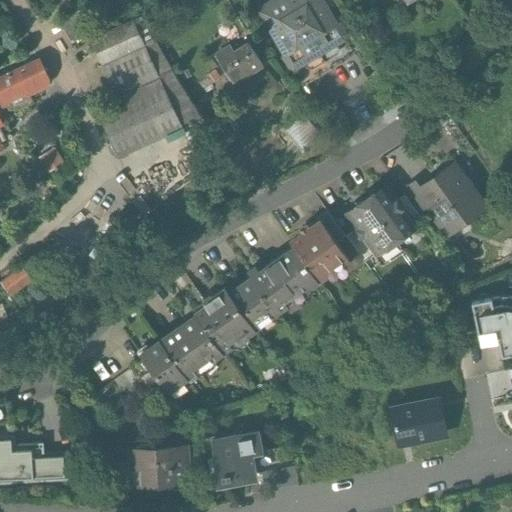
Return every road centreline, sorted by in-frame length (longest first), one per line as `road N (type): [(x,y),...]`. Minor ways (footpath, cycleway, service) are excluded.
road 1 (residential): [(0,394),(74,365),(247,221),(427,113),(473,71),(511,16)]
road 2 (residential): [(259,511),(486,467)]
